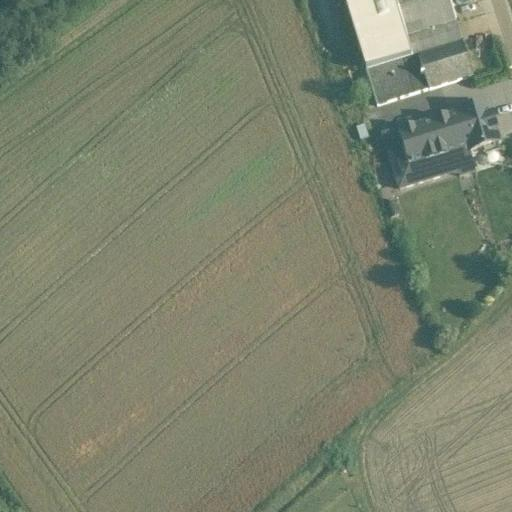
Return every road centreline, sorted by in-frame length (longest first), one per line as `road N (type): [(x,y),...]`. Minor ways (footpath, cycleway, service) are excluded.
road 1 (track): [(361,479),(364,435),(511,291)]
road 2 (track): [(127,0),(0,93)]
